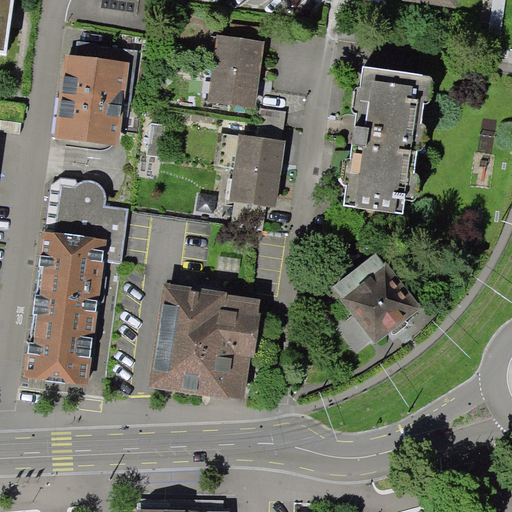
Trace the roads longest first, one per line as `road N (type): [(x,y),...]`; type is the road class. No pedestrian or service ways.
road 1 (residential): [(2,453),(4,363),(53,0)]
road 2 (residential): [(270,438),(340,0)]
road 3 (primary): [(2,453),(270,438)]
road 4 (primary): [(270,438),(287,452),(346,468),(511,425)]
road 5 (primary): [(493,371),(460,401),(383,444),(270,438)]
